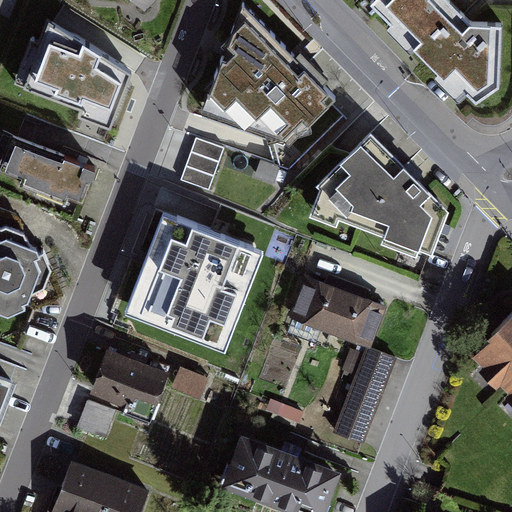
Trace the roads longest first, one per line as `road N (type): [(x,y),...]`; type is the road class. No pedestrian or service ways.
road 1 (residential): [(204,0),(8,511)]
road 2 (residential): [(497,192),(372,511)]
road 3 (residential): [(315,0),(475,160)]
